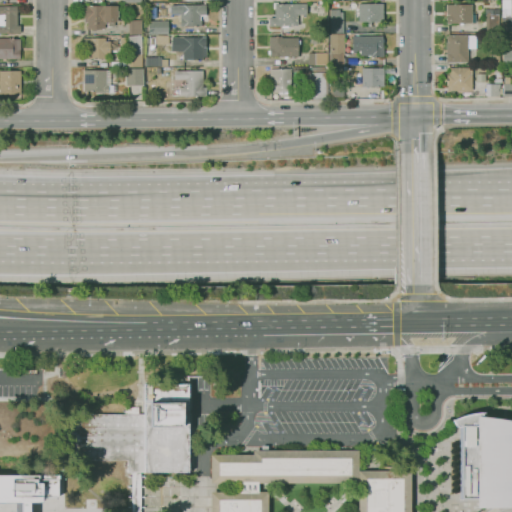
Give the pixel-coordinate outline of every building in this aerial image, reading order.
[(511,0),(511,9),(510,9),(510,17),(511,17),(511,31),(503,31),(503,17),(502,17),(502,0),(511,0)] [(288,27),(282,27),(282,26),(269,26),(269,17),(275,17),(275,8),(273,8),(273,2),(278,2),(278,3),(307,3),(306,14),(297,14),(297,26),(288,26),(288,27)] [(366,24),(366,21),(359,21),(358,4),(383,3),(383,20),(371,21),(371,24),(366,24)] [(180,26),(180,14),(171,15),(170,5),(206,4),(206,18),(201,19),(201,25),(180,26)] [(459,25),(459,23),(447,23),(447,21),(445,21),(445,17),(446,17),(446,4),(471,4),(472,23),(463,23),(463,25),(459,25)] [(104,29),(87,29),(87,22),(85,22),(85,18),(84,18),(84,5),(116,5),(116,6),(119,6),(119,16),(117,16),(117,21),(104,21),(104,29)] [(20,33),(0,33),(0,6),(17,6),(17,25),(20,25),(20,33)] [(156,18),(148,18),(149,7),(156,7),(156,18)] [(485,32),(484,15),(485,15),(485,9),(498,8),(499,31),(485,32)] [(343,33),(330,33),(330,9),(339,9),(339,12),(343,12),(343,20),(343,33)] [(129,34),(129,20),(142,20),(142,34),(129,34)] [(168,34),(148,34),(148,30),(146,30),(146,25),(148,25),(148,20),(168,20),(168,34)] [(331,64),(331,53),(330,53),(329,34),(344,33),(345,53),(344,53),(344,63),(331,64)] [(468,62),(447,62),(447,34),(468,34),(468,35),(476,35),(476,48),(468,48),(468,62)] [(129,66),(128,35),(142,35),(142,66),(129,66)] [(168,44),(155,44),(155,35),(168,35),(168,44)] [(320,44),(311,44),(311,35),(320,35),(320,44)] [(183,59),(183,53),(176,53),(176,50),(172,50),(171,37),(206,36),(206,40),(208,40),(208,44),(206,44),(206,56),(203,57),(203,59),(183,59)] [(287,58),(284,58),(284,57),(270,56),(270,54),(268,54),(268,50),(270,50),(270,48),(269,48),(269,36),(281,36),(281,37),(298,37),(298,40),(300,40),(300,44),(298,44),(298,56),(288,56),(287,58)] [(383,60),(382,60),(382,57),(372,57),(372,55),(361,55),(361,50),(356,50),(356,53),(353,53),(352,36),(382,36),(382,43),(383,43),(383,60)] [(3,60),(3,59),(0,59),(0,38),(8,38),(8,39),(20,38),(20,50),(19,50),(19,58),(5,59),(5,60),(3,60)] [(106,58),(87,58),(87,47),(84,47),(84,44),(82,44),(82,41),(84,41),(84,38),(105,38),(105,41),(110,41),(110,53),(106,53),(106,58)] [(511,64),(503,64),(503,50),(511,50),(511,64)] [(308,65),(308,53),(328,52),(328,64),(308,65)] [(167,66),(145,66),(145,56),(161,57),(161,58),(167,59),(167,66)] [(472,91),(447,91),(447,85),(447,75),(449,75),(449,67),(469,67),(469,70),(472,70),(472,91)] [(126,85),(126,68),(143,68),(143,84),(126,85)] [(362,87),(361,68),(384,68),(384,86),(362,87)] [(282,94),(278,94),(278,92),(272,92),(272,79),(270,79),(270,69),(290,69),(290,92),(282,92),(282,94)] [(21,93),(0,93),(0,70),(21,70),(21,93)] [(95,94),(95,91),(84,91),(83,70),(110,70),(110,84),(115,84),(115,92),(108,92),(108,93),(102,93),(102,94),(95,94)] [(207,96),(179,96),(179,87),(185,87),(185,79),(175,79),(175,71),(203,70),(203,87),(207,87),(207,96)] [(328,99),(313,99),(313,97),(312,97),(312,86),(310,86),(311,83),(305,83),(305,77),(312,77),(312,72),(328,72),(328,99)] [(500,96),(486,96),(486,83),(500,84),(500,96)] [(511,96),(503,96),(503,83),(511,83),(511,96)] [(344,97),(331,97),(331,84),(344,84),(344,97)] [(144,414),(144,385),(168,385),(168,376),(188,376),(188,472),(144,472),(144,414)] [(132,472),(126,472),(126,460),(76,460),(76,434),(64,433),(64,414),(125,414),(125,407),(138,407),(138,414),(141,414),(144,414),(144,472),(140,472),(132,472)] [(511,508),(476,508),(476,499),(459,499),(460,427),(456,427),(452,420),(462,416),(470,414),(481,413),(481,417),(507,420),(511,421),(511,508)] [(211,511),(211,492),(221,492),(221,483),(211,483),(211,454),(253,454),(253,450),(261,450),(261,446),(268,446),(268,450),(358,450),(358,471),(410,470),(410,511),(358,511),(358,506),(358,483),(258,483),(258,492),(267,492),(267,511),(211,511)] [(0,499),(24,499),(41,500),(41,495),(57,495),(57,472),(0,471),(0,499)] [(140,472),(140,511),(131,511),(132,472),(140,472)]
